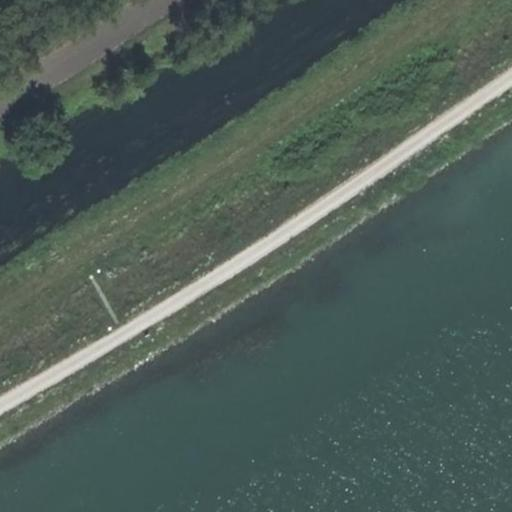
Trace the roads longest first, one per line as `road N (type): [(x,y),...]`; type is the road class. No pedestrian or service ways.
road 1 (track): [(511,80),(281,237),(0,408)]
road 2 (track): [(0,308),(229,169),(475,0)]
